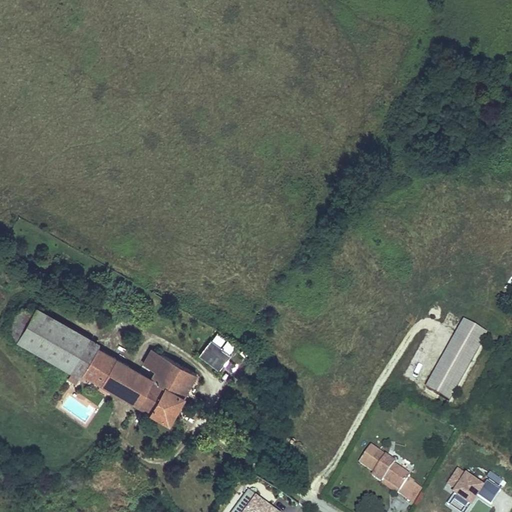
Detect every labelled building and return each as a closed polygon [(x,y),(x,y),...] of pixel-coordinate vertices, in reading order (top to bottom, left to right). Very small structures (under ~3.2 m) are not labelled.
[(99,344),(36,308),(34,307),(32,307),(29,307),(27,307),(24,308),(22,309),(20,310),(18,312),(16,314),(15,316),(13,319),(12,320),(12,322),(11,325),(11,327),(11,330),(12,332),(13,334),(14,337),(15,339),(17,341),(80,377),(83,373),(97,347),(99,344)] [(487,333),(465,321),(428,386),(449,398),(487,333)] [(230,355),(210,339),(199,354),(219,369),(230,355)] [(230,351),(234,343),(226,339),(222,346),(230,351)] [(151,378),(97,347),(83,373),(168,422),(196,374),(152,349),(143,364),(155,371),(151,378)] [(395,464),(370,447),(359,462),(374,473),(384,480),(399,491),(397,494),(405,499),(415,484),(408,479),(410,477),(393,466),(395,464)] [(482,488),(458,472),(448,486),(457,491),(454,495),(457,497),(450,507),(457,511),(463,511),(475,495),(478,497),(491,506),(501,491),(487,482),(482,488)] [(384,480),(374,473),(372,476),(382,483),(384,480)] [(384,480),(382,483),(397,494),(399,491),(384,480)] [(416,507),(425,491),(415,484),(405,499),(416,507)] [(279,511),(249,490),(233,511),(279,511)] [(447,505),(450,507),(457,497),(454,495),(447,505)] [(475,495),(463,511),(467,511),(478,497),(475,495)]
